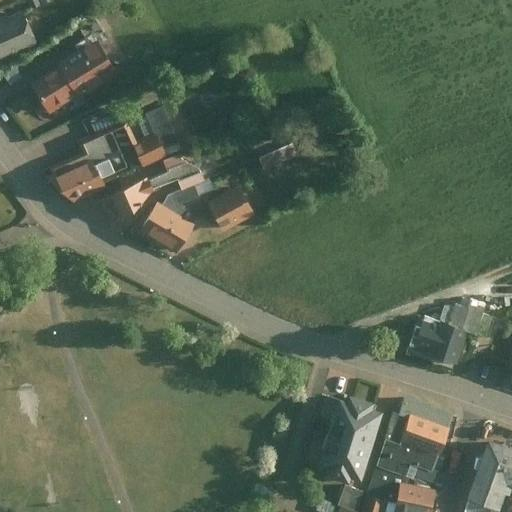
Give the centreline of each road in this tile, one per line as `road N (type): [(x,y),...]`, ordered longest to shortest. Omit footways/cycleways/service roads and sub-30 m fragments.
road 1 (residential): [(477,394),(255,319),(55,212)]
road 2 (track): [(333,350),(511,275)]
road 3 (residential): [(451,511),(477,394)]
